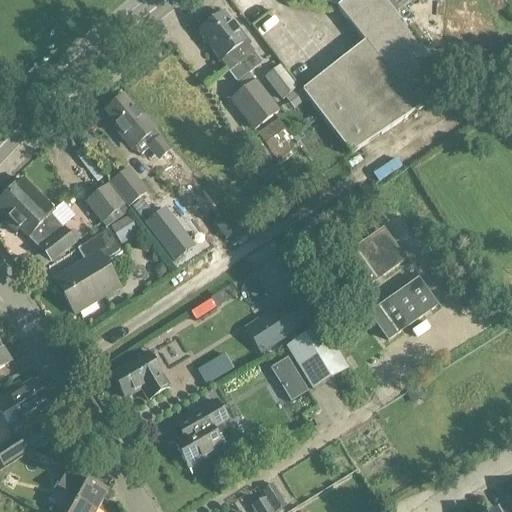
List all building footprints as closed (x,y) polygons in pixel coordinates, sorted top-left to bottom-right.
[(343,0),(346,2),(337,9),(365,44),(302,93),(352,158),(452,88),(394,16),(380,0),(343,0)] [(380,0),(394,16),(414,0),(380,0)] [(250,75),(262,65),(245,43),(224,15),(211,25),(247,71),(250,75)] [(240,65),(246,72),(247,71),(211,25),(199,35),(229,74),(240,65)] [(240,65),(229,74),(228,74),(242,92),(232,101),(255,131),(279,112),(255,82),(254,83),(249,76),(250,75),(247,71),(246,72),(240,65)] [(279,68),(266,78),(283,101),(296,91),(279,68)] [(124,98),(106,113),(116,125),(112,127),(123,140),(126,138),(141,156),(148,150),(148,149),(160,139),(145,122),(144,123),(124,98)] [(271,152),(291,138),(279,121),(259,135),(271,152)] [(160,139),(148,149),(148,150),(156,159),(164,168),(175,158),(167,149),(168,148),(160,139)] [(274,164),(258,141),(245,150),(261,173),(274,164)] [(129,170),(109,186),(128,210),(148,194),(129,170)] [(18,210),(20,208),(40,227),(51,240),(49,241),(63,255),(76,245),(51,216),(54,213),(22,182),(6,198),(18,210)] [(86,204),(102,225),(124,208),(108,188),(86,204)] [(51,240),(40,227),(20,208),(18,210),(6,198),(0,204),(0,211),(8,220),(5,223),(16,234),(19,231),(27,239),(39,249),(49,241),(51,240)] [(151,214),(142,202),(132,209),(141,221),(151,214)] [(174,264),(194,249),(164,211),(145,225),(174,264)] [(128,219),(110,229),(121,247),(139,236),(128,219)] [(57,282),(61,289),(65,296),(63,297),(75,316),(95,304),(94,302),(103,296),(104,298),(118,290),(104,265),(122,254),(109,232),(77,251),(85,264),(55,281),(56,283),(57,282)] [(382,233),(353,253),(354,254),(344,260),(365,290),(404,264),(382,233)] [(39,249),(51,263),(63,255),(49,241),(39,249)] [(417,284),(410,289),(368,317),(386,343),(435,309),(417,284)] [(215,310),(222,305),(216,296),(209,301),(215,310)] [(292,302),(257,324),(272,348),(306,326),(292,302)] [(286,349),(312,392),(348,371),(321,327),(286,349)] [(164,369),(184,360),(172,331),(152,340),(164,369)] [(0,369),(9,364),(0,348),(0,369)] [(147,355),(125,368),(126,370),(112,378),(125,400),(140,391),(148,405),(170,392),(147,355)] [(0,404),(0,413),(12,432),(49,409),(33,384),(22,390),(20,386),(7,395),(9,399),(0,404)] [(203,462),(223,451),(213,433),(228,424),(216,403),(174,428),(181,439),(173,444),(192,476),(193,476),(189,469),(203,461),(203,462)] [(0,444),(13,434),(8,427),(0,432),(0,444)] [(17,436),(0,447),(0,464),(2,468),(28,452),(17,436)] [(97,511),(108,494),(66,472),(56,491),(76,502),(70,511),(97,511)] [(277,511),(286,506),(273,486),(262,493),(273,511),(277,511)] [(252,509),(253,511),(270,511),(264,501),(252,509)]
